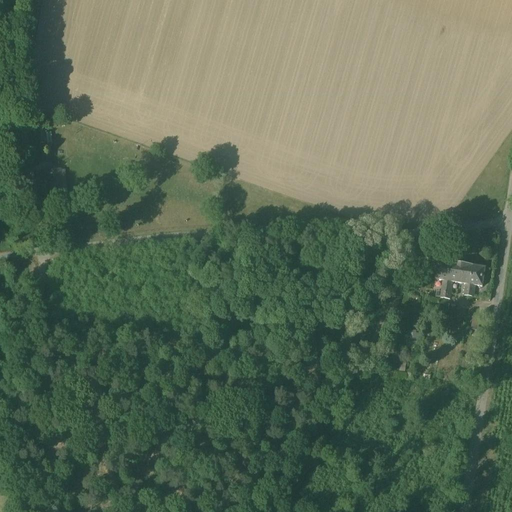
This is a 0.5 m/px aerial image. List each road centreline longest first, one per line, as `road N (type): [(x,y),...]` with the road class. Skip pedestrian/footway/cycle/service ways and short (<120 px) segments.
road 1 (unclassified): [(510,221),(432,231),(175,232),(43,252),(29,376),(0,458)]
road 2 (track): [(277,511),(432,231)]
road 3 (unclassified): [(466,511),(510,221)]
road 4 (track): [(43,252),(23,114),(35,15)]
road 5 (track): [(147,511),(0,476)]
